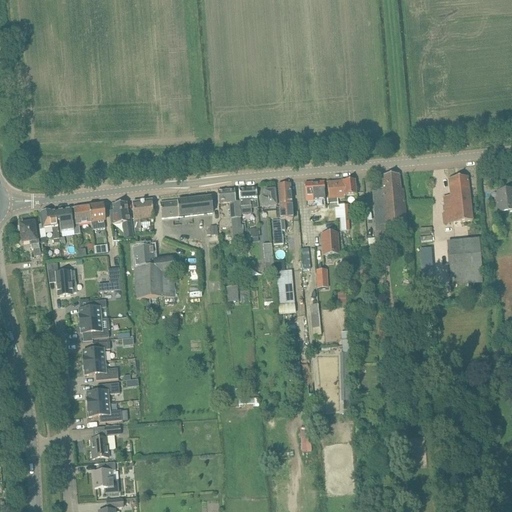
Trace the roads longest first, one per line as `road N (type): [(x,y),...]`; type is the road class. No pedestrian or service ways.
road 1 (tertiary): [(2,200),(511,151)]
road 2 (tertiary): [(32,444),(0,308)]
road 3 (residential): [(61,443),(56,312)]
